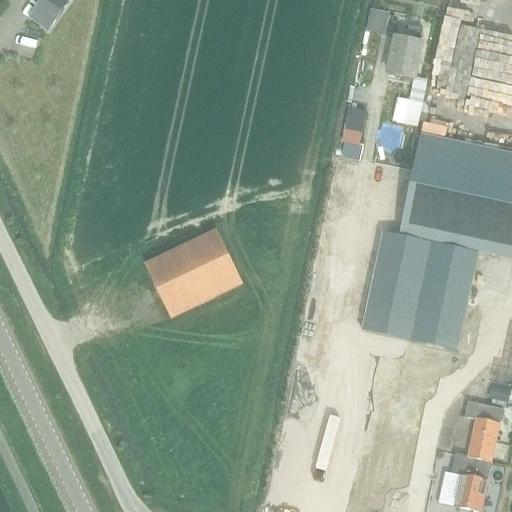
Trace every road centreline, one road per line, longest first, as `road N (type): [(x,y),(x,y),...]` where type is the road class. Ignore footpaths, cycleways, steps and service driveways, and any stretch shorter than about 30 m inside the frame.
road 1 (secondary): [(134,511),(0,235)]
road 2 (secondary): [(83,511),(0,336)]
